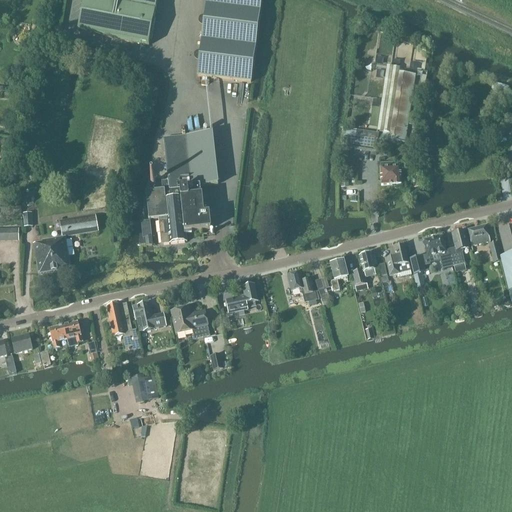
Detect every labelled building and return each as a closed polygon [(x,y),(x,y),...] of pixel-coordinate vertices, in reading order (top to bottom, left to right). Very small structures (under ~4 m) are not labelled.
[(158,0),(85,0),(80,32),(150,45),(158,0)] [(251,83),(261,0),(206,0),(197,76),(251,83)] [(387,66),(377,132),(383,132),(390,133),(399,73),(400,68),(387,66)] [(409,74),(399,73),(390,133),(383,132),(382,139),(404,142),(405,136),(407,136),(408,126),(409,119),(416,75),(409,74)] [(409,119),(408,126),(416,127),(417,120),(409,119)] [(354,137),(377,140),(378,134),(355,130),(354,137)] [(212,133),(163,139),(168,181),(162,181),(162,191),(146,193),(149,220),(159,219),(162,244),(187,241),(186,232),(211,229),(209,213),(204,214),(202,196),(201,196),(200,186),(218,184),(212,133)] [(344,135),(342,147),(349,148),(349,150),(377,154),(379,141),(377,140),(354,137),(344,135)] [(342,147),(341,158),(348,159),(349,150),(349,148),(342,147)] [(393,164),(380,165),(381,186),(392,186),(392,187),(394,187),(395,189),(399,189),(401,187),(401,169),(393,169),(393,164)] [(32,214),(23,215),(24,228),(33,227),(32,214)] [(43,243),(33,245),(38,276),(71,270),(65,238),(98,232),(95,216),(63,221),(62,219),(59,219),(63,238),(42,242),(43,243)] [(490,242),(487,226),(468,230),(472,246),(490,242)] [(511,228),(499,232),(505,258),(500,259),(501,262),(509,294),(511,292),(511,228)] [(0,242),(4,242),(19,242),(19,230),(0,229),(0,242)] [(455,249),(449,251),(453,268),(454,268),(465,265),(462,251),(469,249),(469,247),(465,232),(452,235),(455,249)] [(442,237),(424,242),(426,250),(428,258),(438,256),(439,262),(442,271),(453,268),(449,251),(446,251),(442,237)] [(497,244),(489,246),(494,264),(501,262),(500,259),(497,244)] [(396,258),(386,260),(390,276),(400,274),(400,273),(411,270),(405,246),(394,249),(396,258)] [(363,271),(351,273),(356,291),(367,289),(366,284),(365,279),(363,274),(374,271),(375,271),(371,255),(360,257),(363,271)] [(421,257),(410,260),(414,277),(422,275),(425,274),(421,257)] [(343,262),(331,266),(336,281),(331,283),(334,292),(340,291),(337,281),(345,279),(346,281),(348,281),(343,262)] [(379,266),(382,278),(387,277),(385,265),(379,266)] [(299,274),(288,277),(292,292),(299,290),(301,295),(303,296),(305,304),(318,301),(320,300),(318,292),(315,293),(313,293),(309,280),(301,282),(299,274)] [(454,288),(452,278),(446,280),(448,289),(454,288)] [(321,280),(316,282),(318,292),(324,290),(321,280)] [(391,282),(389,282),(383,283),(386,295),(394,293),(391,282)] [(247,304),(258,302),(255,285),(250,286),(248,284),(245,285),(244,287),(243,287),(244,297),(226,300),(229,314),(248,310),(247,304)] [(324,290),(318,292),(323,307),(329,306),(330,305),(326,290),(324,290)] [(149,304),(133,307),(136,321),(137,320),(139,332),(166,327),(164,315),(152,317),(149,304)] [(120,306),(120,305),(108,308),(114,336),(125,334),(128,352),(141,349),(137,330),(132,331),(126,305),(120,306)] [(189,309),(172,312),(177,334),(193,330),(195,340),(210,336),(205,313),(196,315),(196,312),(190,314),(189,309)] [(78,323),(64,327),(68,342),(69,349),(78,347),(78,345),(83,343),(78,323)] [(64,327),(50,331),(55,350),(60,349),(59,344),(68,342),(64,327)] [(167,331),(152,333),(154,345),(169,343),(167,331)] [(33,351),(29,335),(12,339),(15,355),(33,351)] [(97,354),(94,343),(88,344),(91,355),(97,354)] [(48,354),(41,355),(44,368),(50,366),(48,354)] [(224,368),(221,355),(212,357),(215,371),(224,368)] [(13,357),(5,359),(9,376),(17,374),(13,357)] [(141,380),(140,376),(128,379),(130,388),(132,387),(136,405),(149,402),(159,399),(155,377),(141,380)]
